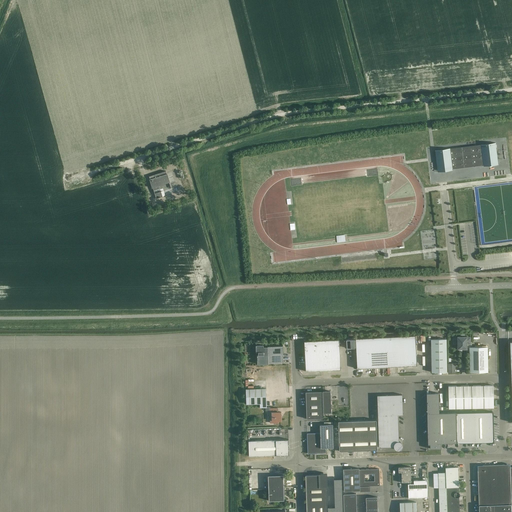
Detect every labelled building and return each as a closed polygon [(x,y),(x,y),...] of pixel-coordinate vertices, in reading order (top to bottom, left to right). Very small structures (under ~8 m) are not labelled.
[(437,171),(498,163),(495,143),(435,150),(437,171)] [(165,171),(149,177),(153,190),(159,188),(158,186),(169,182),(165,171)] [(156,199),(172,194),(170,189),(154,194),(156,199)] [(357,368),(417,365),(415,335),(355,339),(355,340),(356,347),(357,368)] [(466,337),(457,337),(458,349),(466,349),(466,352),(469,351),(469,347),(472,347),(471,343),(470,343),(470,337),(466,337)] [(340,369),(340,367),(339,339),(304,341),(305,369),(306,369),(306,371),(307,371),(339,369),(340,369)] [(354,340),(354,339),(346,339),(346,348),(355,348),(355,347),(356,347),(355,340),(354,340)] [(431,372),(447,372),(446,339),(431,339),(431,372)] [(263,364),(263,363),(283,362),(283,346),(267,346),(267,347),(263,347),(263,345),(256,345),(256,352),(258,352),(258,354),(257,354),(257,364),(263,364)] [(469,347),(469,351),(469,372),(488,372),(487,347),(472,347),(469,347)] [(449,408),(464,408),(493,407),(493,396),(493,385),(483,385),(448,386),(449,408)] [(265,407),(266,407),(266,388),(246,389),(246,404),(260,404),(260,408),(265,407)] [(306,419),(322,418),(321,391),(305,392),(306,419)] [(326,391),(322,391),(323,413),(331,413),(330,394),(330,391),(326,391)] [(439,393),(426,393),(428,444),(430,444),(430,448),(441,448),(441,443),(493,442),(493,412),(439,413),(439,393)] [(402,448),(402,446),(402,444),(402,443),(400,442),(399,441),(398,415),(403,414),(402,404),(402,394),(382,395),(377,395),(379,447),(393,447),(394,448),(396,449),(397,450),(399,450),(401,449),(402,448)] [(270,407),(266,407),(265,407),(266,410),(270,410),(270,423),(278,422),(278,420),(281,420),(280,412),(277,412),(277,408),(270,408),(270,407)] [(339,451),(377,449),(376,420),(338,421),(339,451)] [(333,447),(333,424),(320,425),(320,433),(307,433),(307,434),(308,453),(314,453),(317,453),(323,453),(325,453),(325,448),(333,447)] [(276,455),(289,455),(288,439),(276,439),(276,440),(248,441),(249,456),(276,455)] [(511,511),(511,466),(510,467),(509,464),(477,465),(478,511),(511,511)] [(411,481),(410,466),(398,467),(399,482),(408,481),(411,481)] [(458,511),(457,487),(458,487),(458,467),(445,467),(445,472),(438,472),(439,511),(458,511)] [(359,469),(359,468),(343,469),(344,491),(359,490),(359,491),(370,491),(370,486),(380,485),(379,469),(368,469),(359,469)] [(326,511),(326,487),(327,487),(327,473),(318,473),(318,475),(305,475),(306,499),(306,511),(326,511)] [(269,501),(284,500),(283,475),(268,475),(269,501)] [(327,507),(327,511),(342,511),(342,479),(333,479),(334,507),(327,507)] [(411,481),(408,481),(408,483),(408,498),(428,497),(427,480),(413,480),(413,481),(411,481)] [(366,507),(377,507),(377,497),(365,497),(366,507)] [(416,511),(416,502),(399,502),(399,511),(416,511)]
